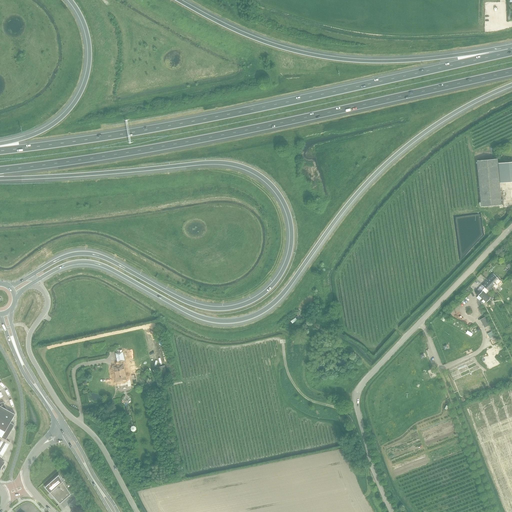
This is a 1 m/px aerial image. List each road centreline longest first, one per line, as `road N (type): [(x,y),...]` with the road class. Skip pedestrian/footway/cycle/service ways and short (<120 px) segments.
road 1 (motorway): [(0,178),(231,163),(262,176),(287,207),(292,242),(284,271),(233,307),(187,302),(92,254),(66,256),(28,277)]
road 2 (motorway): [(37,280),(65,264),(90,262),(201,317),(248,318),(290,285),(392,157),(456,111),(511,84)]
road 3 (motorway): [(0,170),(182,142),(511,71)]
road 4 (motorway): [(503,52),(277,104),(0,150)]
road 5 (unclassified): [(391,511),(355,395),(511,227)]
road 6 (motorway): [(503,52),(339,60),(277,46),(176,0)]
road 7 (track): [(160,323),(204,344),(281,337),(297,389),(351,421),(372,464),(362,497)]
road 8 (unclassified): [(136,511),(98,441),(56,400),(29,353),(29,332)]
road 9 (motorway): [(69,0),(90,48),(80,93),(48,127),(0,144)]
road 10 (track): [(299,307),(310,299),(314,311),(306,384),(329,396),(355,395)]
